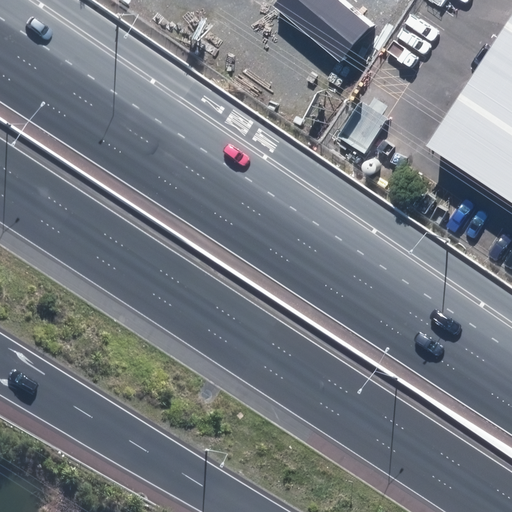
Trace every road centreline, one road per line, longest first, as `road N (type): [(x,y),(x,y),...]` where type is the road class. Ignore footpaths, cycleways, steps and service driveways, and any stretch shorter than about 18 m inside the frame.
road 1 (motorway): [(486,511),(0,194)]
road 2 (motorway): [(69,87),(511,377)]
road 3 (motorway): [(252,511),(0,358)]
